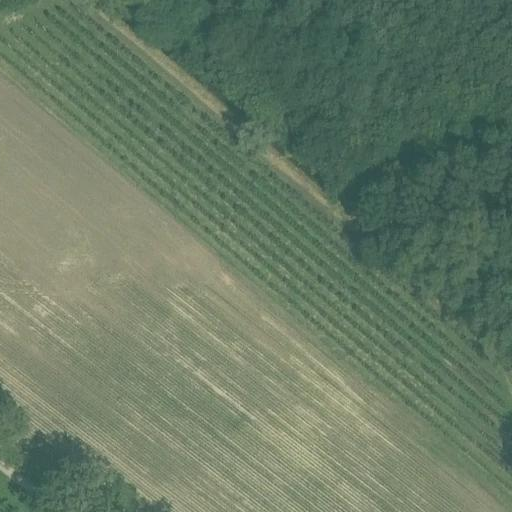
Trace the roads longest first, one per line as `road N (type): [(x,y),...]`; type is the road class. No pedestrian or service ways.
road 1 (track): [(331,211),(97,0)]
road 2 (track): [(331,211),(478,331),(511,376)]
